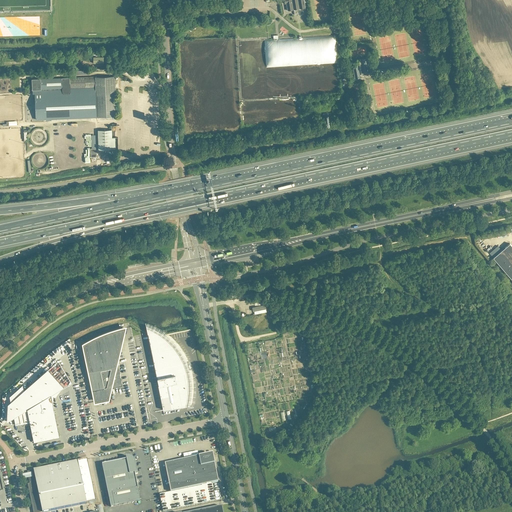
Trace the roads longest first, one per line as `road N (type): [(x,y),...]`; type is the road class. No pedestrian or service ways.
road 1 (motorway): [(511,119),(115,203)]
road 2 (track): [(511,98),(181,165)]
road 3 (secondary): [(194,264),(511,196)]
road 4 (motorway): [(223,196),(511,135)]
road 5 (unclassified): [(22,511),(12,462),(225,419)]
road 6 (motorway): [(0,259),(223,196)]
road 7 (motorway): [(0,243),(223,196)]
road 8 (secondary): [(0,346),(79,290),(194,264)]
road 9 (unclassified): [(0,191),(173,167)]
